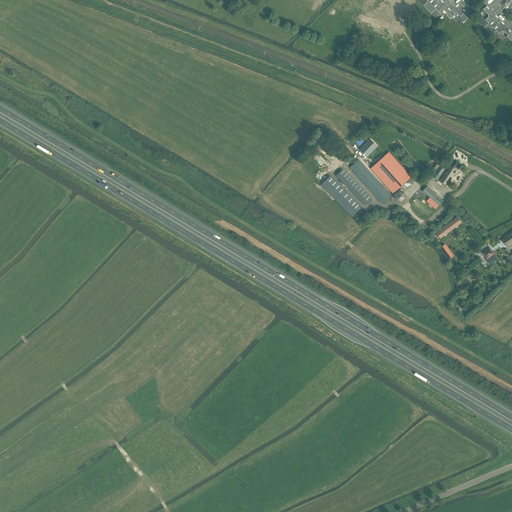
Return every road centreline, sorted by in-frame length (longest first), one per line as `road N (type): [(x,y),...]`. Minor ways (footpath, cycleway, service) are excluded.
road 1 (trunk): [(0,120),(511,430)]
road 2 (trunk): [(511,417),(0,108)]
road 3 (track): [(0,76),(49,94),(75,121),(150,167),(511,376)]
road 4 (track): [(228,173),(322,225),(461,326),(511,286)]
